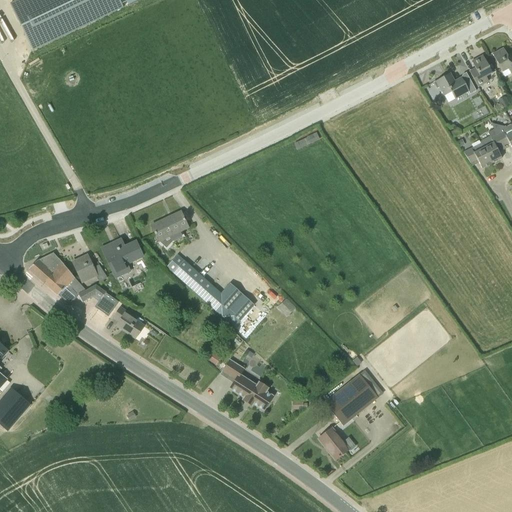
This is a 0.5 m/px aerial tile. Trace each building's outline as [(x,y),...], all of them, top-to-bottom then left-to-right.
[(119,0),(17,0),(9,4),(31,50),(123,7),(119,0)] [(508,69),(511,74),(511,73),(511,61),(509,55),(507,56),(503,49),(492,55),(502,73),(508,69)] [(471,75),(478,87),(488,82),(486,77),(492,74),(483,56),(471,62),(477,72),(471,75)] [(468,92),(469,95),(476,91),(466,73),(465,73),(467,77),(456,82),(454,82),(452,78),(450,74),(434,82),(437,89),(440,87),(444,96),(451,92),(455,99),(468,92)] [(505,97),(497,101),(502,110),(510,106),(505,97)] [(506,128),(490,124),(494,130),(503,147),(509,144),(511,149),(511,125),(511,124),(506,128)] [(479,142),(480,144),(491,164),(501,159),(497,150),(503,147),(494,130),(488,133),(490,137),(479,142)] [(318,132),(296,142),(298,148),(321,137),(318,132)] [(461,140),(456,142),(459,148),(464,145),(461,140)] [(491,164),(480,144),(463,153),(471,164),(477,160),(482,169),(491,164)] [(151,226),(159,242),(188,228),(181,212),(151,226)] [(102,249),(109,264),(116,278),(130,272),(126,265),(142,257),(135,242),(135,243),(124,248),(120,241),(103,249),(103,248),(102,249)] [(37,261),(29,269),(58,295),(65,287),(69,291),(72,289),(78,295),(86,291),(74,278),(64,265),(53,253),(37,261)] [(184,261),(183,261),(177,256),(167,267),(173,273),(222,317),(234,328),(254,305),(230,284),(221,294),(184,261)] [(96,276),(99,283),(107,278),(99,265),(93,268),(90,263),(89,264),(85,257),(73,262),(76,270),(78,269),(84,282),(96,276)] [(96,286),(92,288),(86,291),(78,295),(78,296),(81,302),(95,294),(114,308),(117,304),(118,302),(109,295),(102,290),(96,286)] [(295,308),(286,299),(277,308),(286,317),(295,308)] [(119,308),(113,318),(118,322),(116,326),(136,339),(144,327),(127,315),(128,313),(119,308)] [(205,359),(215,366),(220,359),(210,352),(205,359)] [(361,363),(357,357),(352,361),(357,367),(361,363)] [(253,404),(263,411),(272,396),(266,392),(268,389),(259,383),(257,386),(239,375),(243,369),(229,360),(220,374),(228,378),(234,382),(230,389),(244,398),(243,400),(252,406),(253,404)] [(343,426),(384,394),(365,370),(324,403),(343,426)] [(0,425),(8,432),(30,406),(11,389),(0,402),(0,425)] [(306,401),(292,401),(292,412),(306,412),(306,401)] [(348,450),(332,429),(318,440),(335,461),(348,450)]
